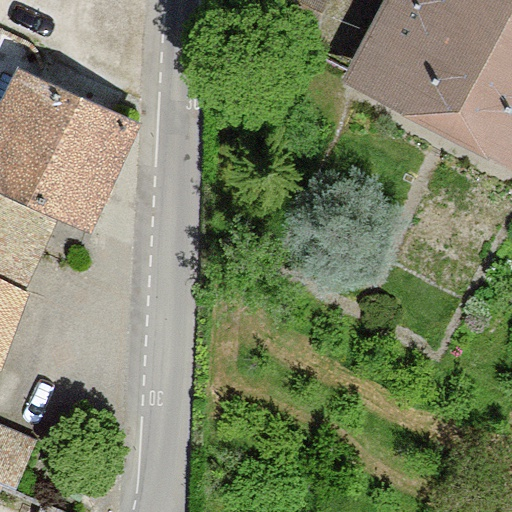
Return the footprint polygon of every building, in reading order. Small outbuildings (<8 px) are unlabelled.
[(323,0),(223,0),(223,6),(301,44),(323,0)] [(511,0),(397,0),(356,76),(511,157),(511,0)] [(136,124),(20,70),(0,113),(0,186),(51,210),(89,228),(136,124)] [(0,283),(19,293),(51,210),(0,186),(0,283)] [(0,358),(24,295),(19,293),(0,283),(0,358)] [(0,486),(11,491),(32,443),(0,429),(0,486)]
